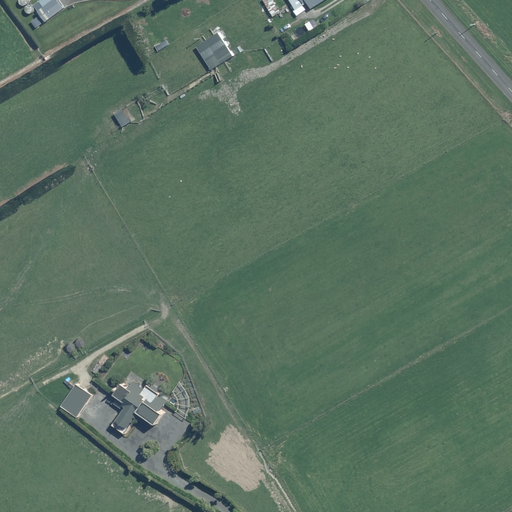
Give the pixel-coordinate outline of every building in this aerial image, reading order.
[(41,0),(35,5),(39,10),(48,21),(66,7),(60,0),(41,0)] [(275,0),(264,0),(274,16),(282,12),(275,0)] [(291,0),(298,10),(309,3),(312,8),(325,0),(291,0)] [(197,46),(213,69),(236,54),(221,31),(197,46)] [(132,123),(124,108),(117,112),(124,127),(132,123)] [(149,385),(143,393),(140,390),(143,386),(137,381),(131,388),(125,383),(117,393),(121,396),(115,403),(125,411),(114,424),(126,433),(130,428),(142,413),(158,425),(168,412),(154,401),(160,394),(149,385)] [(94,394),(78,384),(64,406),(80,416),(94,394)]
